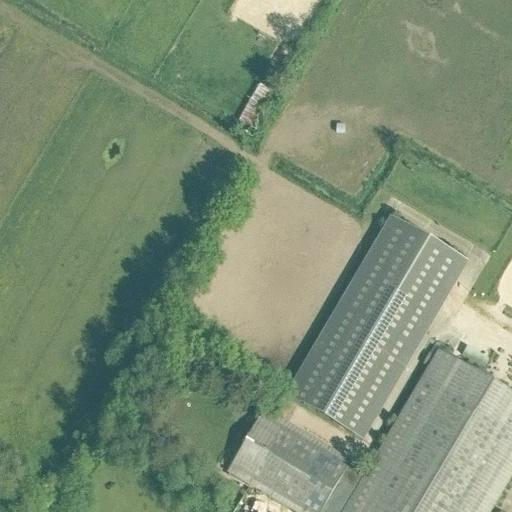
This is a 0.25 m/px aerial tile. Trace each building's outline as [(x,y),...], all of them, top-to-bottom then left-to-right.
[(259,86),(238,122),(254,131),(274,94),(259,86)] [(393,218),(287,392),(363,438),(469,264),(393,218)] [(492,381),(501,366),(474,350),(465,364),(492,381)] [(362,480),(345,470),(350,462),(264,411),(226,474),(290,511),(490,511),(511,475),(511,398),(437,354),(435,358),(428,369),(362,480)] [(428,354),(422,365),(428,369),(435,358),(428,354)]
